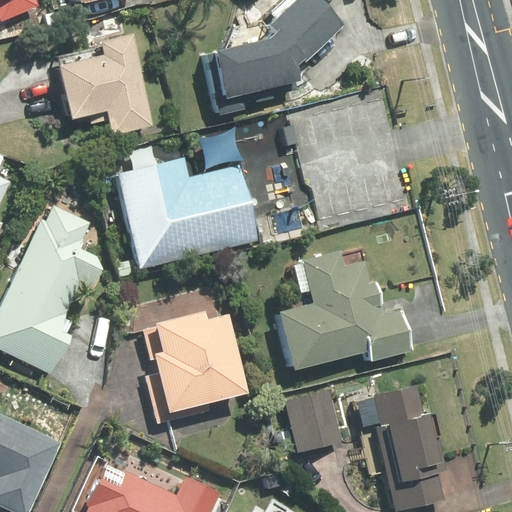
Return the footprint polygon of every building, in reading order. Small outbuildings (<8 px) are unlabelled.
[(0,0),(0,28),(46,12),(41,0),(0,0)] [(334,26),(308,0),(307,0),(264,41),(228,48),(230,57),(208,61),(217,113),(242,109),(241,101),(297,92),(294,73),(288,69),(334,26)] [(109,134),(153,125),(132,33),(94,41),(96,52),(53,61),(66,120),(104,112),(109,134)] [(185,155),(111,171),(133,270),(259,242),(249,199),(242,163),(190,175),(185,155)] [(0,234),(5,222),(0,219),(0,213),(13,181),(0,176),(0,234)] [(77,255),(91,221),(51,204),(41,228),(30,223),(0,293),(0,355),(53,377),(77,321),(63,315),(74,289),(84,294),(97,263),(77,255)] [(342,247),(297,259),(308,302),(273,311),(289,372),(366,351),(370,364),(412,353),(401,311),(381,316),(366,261),(347,266),(342,247)] [(247,396),(228,315),(206,320),(203,308),(138,323),(160,416),(247,396)] [(417,387),(370,397),(395,511),(442,501),(417,387)] [(327,391),(287,404),(296,452),(339,444),(327,391)] [(0,505),(13,511),(31,511),(66,442),(0,409),(0,505)] [(210,511),(220,492),(180,474),(173,490),(106,460),(82,511),(210,511)]
